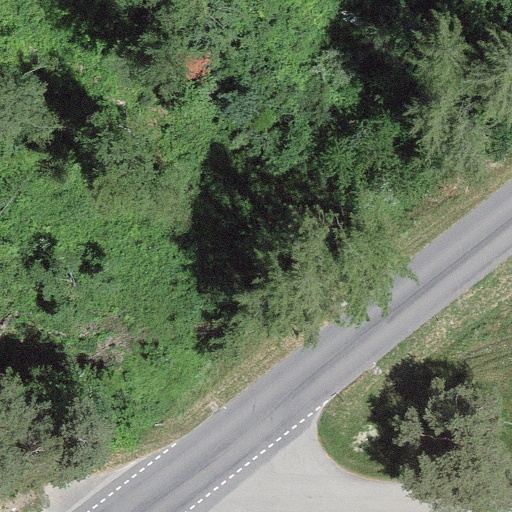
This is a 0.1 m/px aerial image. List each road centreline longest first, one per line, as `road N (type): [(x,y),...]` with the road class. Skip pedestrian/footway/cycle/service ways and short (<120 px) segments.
road 1 (tertiary): [(511,217),(171,484)]
road 2 (unclassified): [(171,484),(511,506)]
